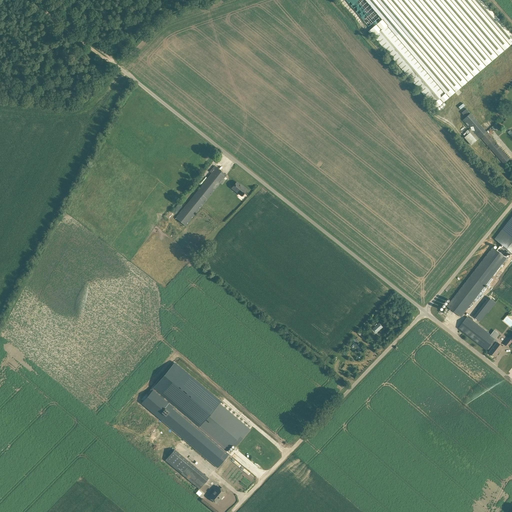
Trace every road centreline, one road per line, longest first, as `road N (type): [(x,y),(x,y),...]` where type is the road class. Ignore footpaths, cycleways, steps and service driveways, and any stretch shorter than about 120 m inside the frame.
road 1 (unclassified): [(233,511),(424,312)]
road 2 (unclassified): [(424,312),(222,149)]
road 3 (track): [(222,149),(108,59)]
road 4 (unclassified): [(424,312),(511,204)]
